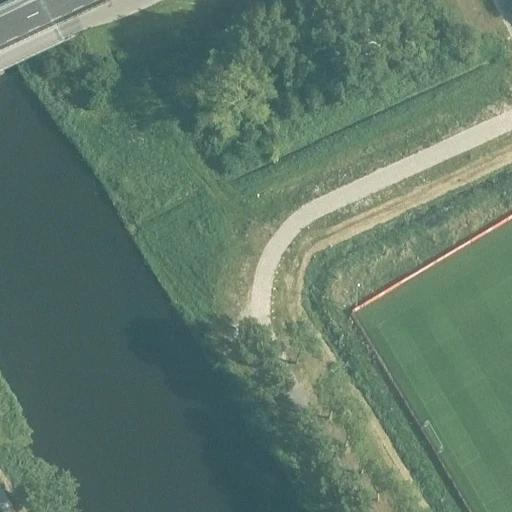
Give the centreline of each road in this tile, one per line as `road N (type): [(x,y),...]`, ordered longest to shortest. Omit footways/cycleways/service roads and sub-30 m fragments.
road 1 (unclassified): [(276,364),(259,295),(287,229),(328,202),(511,119)]
road 2 (unclassified): [(0,60),(129,0)]
